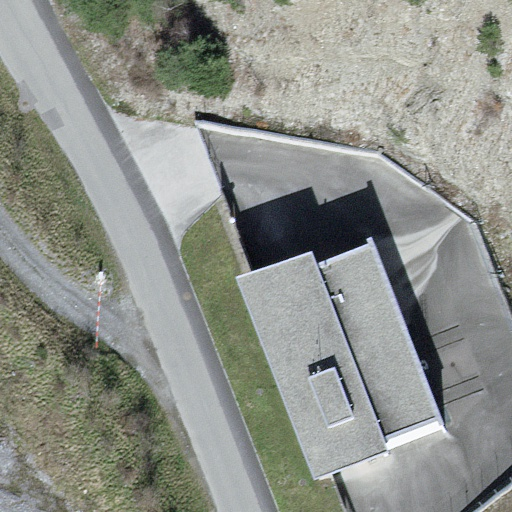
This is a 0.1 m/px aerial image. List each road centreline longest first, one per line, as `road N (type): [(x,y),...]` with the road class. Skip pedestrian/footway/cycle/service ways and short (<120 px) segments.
road 1 (residential): [(4,0),(106,168),(171,308),(247,511)]
road 2 (track): [(187,356),(123,339),(59,293),(0,232)]
